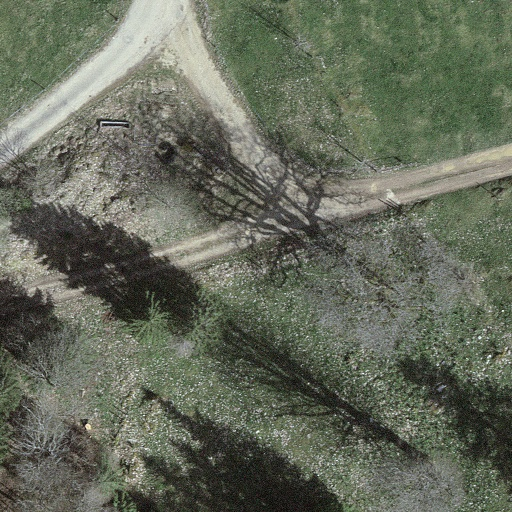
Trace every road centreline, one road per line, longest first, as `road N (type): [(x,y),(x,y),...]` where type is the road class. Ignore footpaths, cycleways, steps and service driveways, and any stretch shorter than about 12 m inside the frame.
road 1 (unclassified): [(0,318),(511,165)]
road 2 (track): [(326,219),(262,167),(163,16)]
road 3 (track): [(0,155),(147,43),(173,0)]
